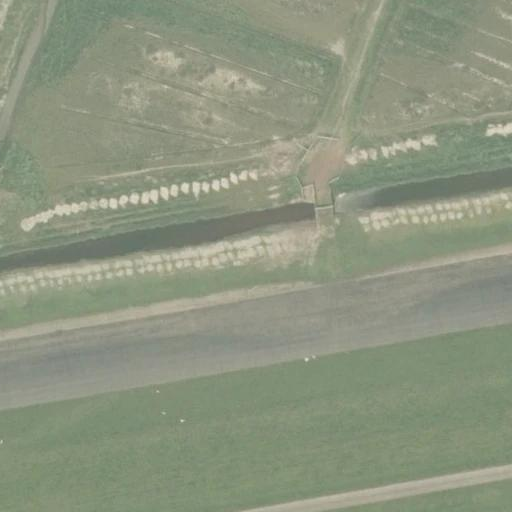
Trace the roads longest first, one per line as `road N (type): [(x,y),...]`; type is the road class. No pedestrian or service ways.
road 1 (track): [(0,400),(511,312)]
road 2 (track): [(0,449),(156,373)]
